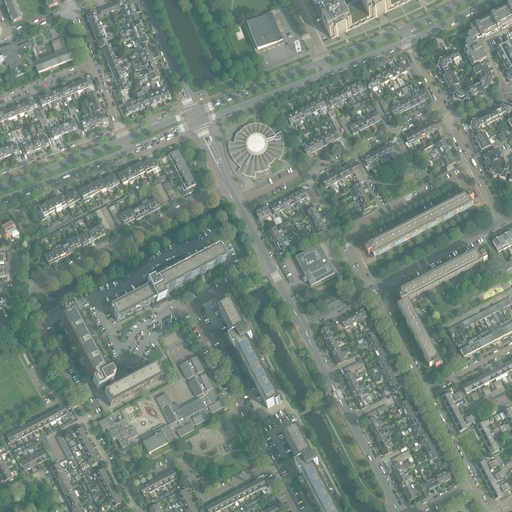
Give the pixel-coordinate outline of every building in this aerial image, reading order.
[(13,0),(3,0),(7,8),(16,4),(13,0)] [(55,0),(44,0),(48,9),(57,5),(55,0)] [(123,5),(119,7),(119,9),(132,4),(130,0),(123,0),(121,1),(123,5)] [(311,0),(322,21),(323,20),(326,26),(332,23),(330,18),(336,16),(335,15),(338,13),(340,17),(341,18),(346,16),(364,7),(371,3),(369,0),(311,0)] [(323,20),(322,21),(325,26),(331,40),(339,36),(346,33),(345,33),(352,30),(370,21),(378,17),(385,14),(384,14),(392,10),(409,2),(412,0),(369,0),(371,3),(364,7),(346,16),(341,18),(340,17),(338,13),(335,15),(336,16),(330,18),(332,23),(326,26),(323,20)] [(117,3),(108,6),(111,12),(115,10),(116,12),(120,10),(119,9),(119,7),(117,3)] [(16,4),(7,8),(13,23),(22,19),(16,4)] [(132,4),(119,9),(120,10),(122,9),(124,13),(134,9),(132,4)] [(511,5),(510,6),(510,5),(507,7),(507,8),(503,10),(494,15),(493,14),(490,15),(491,16),(487,18),(478,23),(477,22),(475,24),(475,25),(470,27),(472,31),(472,33),(470,33),(469,33),(468,37),(468,38),(469,38),(468,40),(467,40),(467,41),(466,44),(466,45),(468,46),(467,48),(464,49),(467,54),(468,56),(468,57),(473,66),(482,61),(487,59),(482,50),(483,49),(481,46),(480,47),(479,47),(477,43),(476,43),(477,41),(478,42),(480,41),(483,40),(482,38),(484,37),(485,38),(495,33),(499,31),(498,30),(501,29),(501,30),(511,25),(511,24),(511,5)] [(89,21),(96,18),(101,16),(100,14),(96,16),(94,12),(93,9),(88,11),(89,14),(86,15),(89,21)] [(128,17),(123,18),(124,20),(136,15),(134,9),(124,13),(124,14),(126,13),(128,17)] [(244,23),(256,55),(288,42),(276,10),(244,23)] [(128,25),(131,24),(139,21),(136,15),(124,20),(124,21),(126,21),(128,25)] [(96,18),(89,21),(91,27),(98,24),(97,19),(101,17),(101,16),(96,18)] [(128,31),(141,26),(139,21),(131,24),(132,28),(128,30),(128,31)] [(98,24),(91,27),(93,32),(105,27),(105,26),(100,28),(98,24)] [(135,35),(143,32),(141,26),(128,31),(129,33),(134,31),(135,35)] [(95,38),(103,35),(106,34),(104,29),(106,29),(105,27),(93,32),(95,38)] [(133,43),(145,38),(143,32),(135,35),(137,39),(132,41),(133,43)] [(103,35),(95,38),(98,43),(110,39),(109,37),(107,38),(106,34),(103,35)] [(140,46),(146,44),(148,43),(145,38),(133,43),(133,44),(138,42),(140,46)] [(100,49),(102,48),(108,46),(106,42),(110,40),(110,39),(98,43),(100,49)] [(69,50),(67,51),(63,40),(57,43),(57,42),(54,43),(55,44),(52,45),(56,55),(40,62),(39,59),(37,60),(36,60),(37,62),(37,63),(34,64),(34,63),(34,64),(38,74),(73,60),(69,50)] [(26,73),(25,69),(23,69),(18,57),(16,53),(28,48),(29,52),(33,51),(29,42),(15,48),(14,46),(15,46),(14,44),(0,49),(0,50),(2,56),(0,57),(0,65),(1,66),(0,64),(0,62),(4,61),(6,66),(9,66),(12,74),(14,73),(16,78),(27,74),(26,73)] [(511,43),(508,45),(506,45),(504,46),(503,47),(498,50),(498,51),(498,52),(501,59),(503,60),(504,62),(504,64),(507,71),(509,71),(509,72),(508,73),(511,80),(511,79),(511,43)] [(136,55),(148,50),(146,44),(140,46),(138,47),(140,51),(135,53),(136,55)] [(104,54),(116,49),(116,48),(111,50),(110,45),(108,46),(102,48),(104,54)] [(116,49),(104,54),(106,60),(114,57),(112,52),(117,51),(116,49)] [(142,59),(150,55),(148,50),(136,55),(136,56),(141,54),(142,59)] [(451,50),(449,52),(446,53),(449,59),(451,57),(454,61),(455,64),(461,61),(462,63),(462,62),(456,51),(453,53),(451,50)] [(438,63),(447,66),(448,64),(454,61),(451,57),(449,59),(446,53),(441,56),(443,58),(442,59),(440,58),(438,63)] [(140,66),(153,61),(150,55),(142,59),(144,63),(140,65),(140,66)] [(114,57),(106,60),(109,66),(121,61),(120,59),(116,61),(114,57)] [(121,61),(109,66),(111,71),(119,68),(117,64),(121,62),(121,61)] [(147,70),(155,67),(153,61),(140,66),(141,67),(145,66),(147,70)] [(397,67),(403,78),(405,77),(403,74),(407,72),(406,70),(404,67),(403,64),(402,64),(401,63),(398,65),(399,66),(397,67)] [(447,66),(438,63),(437,68),(439,69),(439,70),(436,71),(439,76),(444,73),(446,76),(453,72),(450,73),(447,69),(447,68),(447,66)] [(487,66),(486,67),(484,68),(482,64),(473,69),(471,70),(471,71),(473,70),(476,76),(479,74),(483,72),(484,75),(490,72),(487,66)] [(391,70),(395,78),(399,76),(401,79),(403,78),(397,67),(396,67),(395,66),(393,68),(393,69),(391,70)] [(113,77),(126,72),(125,70),(123,71),(121,67),(119,68),(111,71),(113,77)] [(145,77),(157,72),(155,67),(147,70),(145,71),(146,75),(144,76),(145,77)] [(386,73),(392,84),(392,86),(395,85),(394,83),(392,79),(395,78),(391,70),(390,70),(390,69),(387,71),(388,72),(386,73)] [(126,72),(113,77),(116,83),(123,79),(126,78),(124,74),(126,73),(126,72)] [(157,72),(145,77),(145,79),(150,77),(152,81),(153,81),(158,79),(160,78),(157,72)] [(380,75),(384,84),(388,82),(389,85),(392,84),(386,73),(385,73),(384,72),(382,74),(382,75),(380,75)] [(442,81),(443,81),(444,80),(446,83),(458,77),(457,77),(456,78),(453,72),(446,76),(444,73),(439,76),(442,81)] [(481,82),(490,85),(492,79),(490,79),(490,78),(492,77),(490,72),(484,75),(483,72),(479,74),(482,80),(481,82)] [(374,78),(381,90),(383,89),(381,85),(384,84),(380,75),(379,76),(379,75),(376,77),(374,78)] [(445,88),(447,91),(448,94),(454,91),(452,88),(456,86),(459,85),(456,79),(458,78),(458,77),(446,83),(448,87),(445,88)] [(381,90),(374,78),(374,79),(373,78),(370,79),(371,80),(369,82),(372,89),(370,90),(371,94),(374,99),(377,98),(374,92),(378,91),(381,90)] [(84,81),(89,95),(90,94),(88,89),(93,87),(90,79),(84,81)] [(123,79),(116,83),(118,88),(130,83),(130,82),(125,84),(123,79)] [(78,83),(81,91),(85,90),(88,95),(89,95),(84,81),(78,83)] [(356,85),(362,96),(364,95),(362,91),(365,89),(362,82),(361,82),(360,81),(357,83),(358,84),(356,85)] [(490,85),(481,82),(481,83),(475,86),(474,84),(477,91),(480,89),(483,95),(487,92),(486,90),(487,89),(488,90),(490,85)] [(72,85),(78,99),(79,99),(77,93),(81,91),(78,83),(72,85)] [(120,94),(121,93),(127,91),(130,90),(129,85),(131,84),(130,83),(118,88),(120,94)] [(350,88),(354,95),(357,93),(360,97),(362,96),(356,85),(355,85),(355,84),(352,86),(352,87),(350,88)] [(467,87),(469,90),(471,94),(468,95),(471,101),(474,99),(472,97),(478,94),(480,96),(483,95),(480,89),(477,91),(474,84),(468,87),(467,85),(466,85),(467,87)] [(67,88),(70,96),(73,94),(75,100),(78,99),(72,85),(67,88)] [(458,101),(461,92),(459,92),(456,86),(452,88),(454,91),(448,94),(451,98),(453,97),(454,98),(453,100),(458,101)] [(158,88),(163,101),(166,100),(167,101),(171,99),(169,95),(168,96),(166,90),(165,88),(160,89),(160,87),(158,88)] [(354,95),(350,88),(349,88),(349,87),(346,89),(347,90),(345,91),(351,102),(353,101),(351,96),(354,95)] [(61,90),(66,103),(68,103),(66,100),(71,98),(70,96),(67,88),(61,90)] [(154,95),(157,103),(157,104),(160,103),(160,102),(163,101),(158,88),(156,89),(157,91),(156,92),(157,94),(154,95)] [(55,92),(58,100),(62,99),(64,104),(66,103),(61,90),(55,92)] [(339,93),(343,100),(346,99),(350,105),(351,104),(351,102),(345,91),(344,91),(343,90),(341,92),(339,93)] [(416,91),(422,103),(428,100),(424,92),(421,94),(419,90),(416,91)] [(461,92),(458,101),(463,103),(464,101),(465,101),(466,103),(471,101),(468,95),(471,94),(469,90),(463,93),(461,92)] [(124,107),(126,112),(125,113),(126,116),(131,115),(130,114),(134,113),(130,105),(129,100),(127,95),(128,94),(127,91),(121,93),(123,96),(124,96),(126,101),(127,102),(124,105),(124,107)] [(422,103),(416,91),(414,92),(416,96),(413,98),(417,105),(422,103)] [(58,100),(55,92),(50,94),(55,108),(58,107),(56,103),(59,102),(58,100)] [(90,94),(89,95),(90,98),(95,110),(96,112),(97,111),(102,109),(95,92),(90,94)] [(147,105),(143,94),(142,92),(137,94),(139,101),(136,102),(139,111),(142,110),(142,109),(145,108),(144,106),(147,105)] [(143,94),(147,105),(150,104),(151,106),(154,105),(157,104),(157,103),(154,95),(151,96),(150,94),(148,94),(147,93),(143,94)] [(334,96),(340,108),(342,107),(340,102),(343,100),(339,93),(338,94),(338,93),(335,95),(334,96)] [(44,97),(47,105),(52,103),(54,108),(55,108),(50,94),(44,97)] [(340,108),(334,96),(333,97),(332,96),(329,97),(330,98),(328,100),(330,105),(328,106),(329,108),(329,109),(332,108),(331,107),(335,105),(337,109),(340,108)] [(417,105),(413,98),(409,99),(407,96),(405,97),(411,108),(417,105)] [(47,105),(44,97),(38,99),(42,107),(47,105)] [(411,108),(405,97),(403,98),(405,102),(401,103),(406,111),(411,108)] [(139,111),(136,102),(131,104),(131,102),(132,102),(131,99),(129,100),(130,105),(134,113),(136,112),(137,112),(139,111)] [(315,103),(321,114),(322,116),(324,115),(321,110),(327,107),(324,102),(322,103),(321,100),(320,100),(319,99),(316,101),(317,102),(315,103)] [(26,104),(31,117),(33,117),(32,114),(33,114),(32,110),(35,109),(32,101),(26,104)] [(309,106),(314,114),(317,112),(319,116),(321,114),(315,103),(314,103),(314,102),(311,104),(311,105),(309,106)] [(406,111),(401,103),(398,105),(396,102),(394,103),(400,114),(406,111)] [(400,114),(394,103),(392,104),(394,107),(390,109),(391,112),(392,114),(394,117),(400,114)] [(506,114),(509,105),(504,103),(503,105),(502,106),(501,103),(496,105),(499,111),(496,112),(500,119),(498,116),(502,114),(504,113),(506,114)] [(31,117),(26,104),(20,106),(23,114),(26,112),(28,116),(29,115),(30,118),(31,117)] [(304,109),(310,121),(311,122),(313,121),(312,119),(310,116),(314,114),(309,106),(308,106),(308,105),(305,107),(306,108),(304,109)] [(491,108),(491,109),(492,111),(488,113),(494,124),(495,124),(494,122),(500,119),(496,112),(499,111),(496,105),(491,108)] [(23,114),(20,106),(15,108),(20,122),(21,121),(19,115),(23,114)] [(20,122),(15,108),(9,110),(12,118),(16,116),(19,122),(20,122)] [(298,112),(303,120),(306,118),(308,122),(310,121),(304,109),(303,109),(302,108),(300,110),(300,111),(298,112)] [(12,118),(9,110),(3,113),(8,126),(10,125),(8,120),(12,118)] [(91,116),(91,117),(95,128),(101,125),(96,112),(95,110),(94,110),(95,115),(91,116)] [(99,117),(97,111),(96,112),(101,125),(106,123),(107,124),(107,123),(106,120),(109,119),(107,114),(104,115),(103,115),(99,117)] [(292,115),(299,126),(301,125),(299,122),(303,120),(298,112),(297,112),(297,111),(294,113),(295,113),(292,115)] [(370,112),(376,124),(382,120),(377,112),(374,114),(372,111),(370,112)] [(376,124),(370,112),(368,113),(370,117),(367,119),(371,126),(376,124)] [(484,112),(481,113),(478,115),(481,120),(484,119),(487,125),(493,123),(494,124),(488,113),(485,115),(484,112)] [(8,126),(3,113),(0,113),(0,121),(1,123),(5,121),(7,126),(8,126)] [(84,115),(90,130),(95,128),(91,117),(87,119),(85,114),(84,115)] [(299,126),(292,115),(291,114),(288,115),(289,116),(287,118),(288,120),(285,122),(289,128),(295,125),(296,128),(299,126)] [(90,130),(84,115),(82,115),(85,122),(81,124),(84,132),(90,130)] [(471,125),(480,128),(480,126),(486,123),(487,126),(487,125),(484,119),(481,120),(478,115),(473,117),(475,120),(474,120),(472,120),(471,125)] [(65,118),(71,132),(77,130),(73,121),(72,119),(69,120),(68,117),(65,118)] [(371,126),(367,119),(363,121),(361,117),(359,118),(365,129),(371,126)] [(71,132),(65,118),(64,119),(65,121),(64,122),(65,125),(62,126),(65,134),(71,132)] [(365,129),(359,118),(357,119),(359,123),(355,125),(359,132),(365,129)] [(54,123),(60,136),(65,134),(62,126),(59,127),(58,124),(56,125),(55,122),(54,123)] [(427,125),(432,134),(435,132),(437,135),(439,134),(439,133),(437,131),(436,128),(435,126),(433,122),(427,125)] [(60,136),(54,123),(53,123),(54,126),(53,126),(53,127),(50,128),(51,130),(50,130),(54,138),(60,136)] [(359,132),(355,125),(352,126),(350,123),(347,124),(348,124),(349,127),(350,130),(352,132),(353,135),(359,132)] [(243,130),(239,134),(238,133),(236,138),(235,144),(229,143),(229,144),(230,150),(230,151),(232,157),(236,163),(241,168),(242,168),(248,171),(255,172),(262,172),(268,169),(268,170),(269,169),(267,166),(272,163),(276,158),(277,157),(280,158),(282,154),(283,147),(284,147),(283,147),(283,140),(281,133),(275,136),(272,132),(272,131),(272,132),(268,128),(263,126),(258,125),(257,125),(252,125),(247,127),(243,130)] [(422,128),(428,140),(430,139),(428,135),(432,134),(427,125),(422,128)] [(480,128),(471,125),(469,130),(471,131),(468,133),(471,138),(476,135),(478,137),(482,135),(479,129),(480,128)] [(416,131),(420,139),(424,138),(426,141),(428,140),(422,128),(416,131)] [(329,130),(335,141),(341,138),(337,130),(333,132),(331,129),(329,130)] [(335,141),(329,130),(327,131),(329,135),(325,137),(329,145),(335,141)] [(411,134),(417,146),(419,145),(417,141),(420,139),(416,131),(411,134)] [(503,143),(507,141),(504,133),(499,136),(503,143)] [(39,135),(44,148),(49,146),(45,135),(42,136),(41,134),(39,135)] [(417,146),(411,134),(405,137),(409,145),(413,143),(414,147),(417,146)] [(474,143),(475,143),(477,142),(478,145),(490,139),(490,138),(488,139),(485,134),(482,135),(478,137),(476,135),(471,138),(474,143)] [(35,142),(38,150),(44,148),(39,135),(37,135),(39,141),(35,142)] [(329,145),(325,137),(322,139),(320,135),(318,136),(324,147),(329,145)] [(27,137),(27,139),(32,152),(38,150),(35,142),(32,143),(29,136),(27,137)] [(324,147),(318,136),(316,137),(317,141),(314,143),(318,150),(324,147)] [(32,152),(27,139),(24,140),(27,145),(23,147),(26,155),(32,152)] [(477,150),(479,153),(481,156),(501,145),(498,140),(495,141),(490,140),(490,139),(478,145),(480,149),(478,149),(477,150)] [(8,141),(13,154),(19,152),(16,144),(12,146),(10,140),(8,141)] [(444,140),(443,141),(436,145),(438,148),(434,150),(435,152),(447,146),(444,140)] [(13,154),(8,141),(7,142),(9,147),(4,149),(7,157),(13,154)] [(318,150),(314,143),(311,144),(309,141),(307,142),(313,153),(318,150)] [(305,153),(307,156),(313,153),(307,142),(304,143),(306,147),(303,149),(301,146),(299,147),(302,154),(305,153)] [(386,147),(390,155),(394,153),(396,157),(398,156),(397,155),(396,152),(395,150),(393,147),(392,144),(386,147)] [(447,146),(435,152),(436,155),(438,154),(440,157),(442,156),(450,152),(447,146)] [(380,150),(387,162),(389,160),(387,157),(390,155),(386,147),(380,150)] [(174,153),(172,149),(162,155),(164,159),(169,157),(171,162),(181,157),(178,151),(174,153)] [(375,153),(379,161),(382,159),(384,163),(387,162),(380,150),(375,153)] [(507,174),(511,175),(509,182),(510,182),(511,182),(511,172),(511,173),(508,172),(509,169),(508,169),(507,168),(506,168),(505,167),(506,167),(503,160),(501,157),(498,151),(483,158),(485,161),(484,162),(489,172),(490,171),(492,174),(490,174),(493,179),(497,177),(500,178),(500,179),(501,179),(504,180),(505,181),(507,174)] [(441,164),(453,157),(450,152),(442,156),(444,160),(440,162),(441,164)] [(369,156),(375,167),(377,166),(378,166),(376,163),(379,161),(375,153),(369,156)] [(375,167),(369,156),(363,159),(365,162),(362,163),(365,168),(371,165),(373,168),(375,167)] [(171,162),(174,167),(184,162),(181,157),(171,162)] [(453,157),(441,164),(442,166),(446,164),(448,167),(446,169),(447,171),(454,168),(452,165),(456,163),(453,157)] [(147,161),(152,171),(158,168),(153,158),(147,161)] [(141,164),(147,174),(152,171),(147,161),(141,164)] [(174,167),(177,173),(187,168),(184,162),(174,167)] [(134,166),(139,176),(146,173),(146,174),(147,174),(141,164),(141,163),(134,166)] [(129,169),(134,179),(139,176),(134,166),(129,169)] [(345,169),(349,177),(352,175),(354,178),(356,177),(355,174),(353,172),(352,169),(350,166),(345,169)] [(177,173),(180,179),(190,174),(187,168),(177,173)] [(123,172),(128,182),(129,184),(135,181),(134,179),(129,169),(123,172)] [(339,171),(345,183),(347,182),(345,178),(349,177),(345,169),(339,171)] [(333,174),(338,182),(341,181),(343,184),(345,183),(339,171),(333,174)] [(128,182),(123,172),(117,175),(123,185),(128,182)] [(180,179),(183,185),(193,180),(190,174),(180,179)] [(328,177),(334,189),(336,188),(334,184),(338,182),(333,174),(328,177)] [(113,188),(119,185),(114,175),(108,178),(113,188)] [(334,189),(328,177),(322,180),(323,183),(320,185),(323,190),(330,187),(332,190),(334,189)] [(113,188),(108,178),(102,181),(102,179),(101,179),(106,189),(107,191),(113,188)] [(95,182),(101,192),(104,190),(106,189),(101,179),(95,182)] [(193,180),(183,185),(181,186),(184,192),(182,193),(184,197),(194,191),(192,188),(196,186),(193,180)] [(90,185),(95,195),(101,192),(95,182),(90,185)] [(352,196),(363,190),(360,184),(353,188),(355,192),(351,194),(352,196)] [(84,188),(89,198),(95,195),(90,185),(84,188)] [(89,198),(84,188),(78,191),(83,201),(89,198)] [(298,193),(303,201),(306,199),(308,203),(310,201),(309,198),(307,195),(306,193),(304,190),(303,190),(303,189),(300,191),(300,192),(298,193)] [(363,190),(352,196),(353,198),(357,196),(359,200),(366,196),(363,190)] [(69,194),(74,204),(77,202),(77,203),(80,204),(83,202),(78,192),(76,193),(75,191),(69,194)] [(293,196),(299,207),(301,206),(299,202),(303,201),(298,193),(297,192),(294,194),(295,195),(293,196)] [(467,196),(463,196),(463,197),(454,202),(453,203),(449,205),(447,205),(447,206),(438,211),(438,210),(436,212),(433,213),(431,214),(422,219),(421,219),(420,220),(416,222),(414,222),(414,223),(406,228),(405,227),(404,229),(400,231),(398,231),(398,232),(389,236),(387,237),(384,239),(382,239),(382,240),(373,245),(372,244),(369,247),(369,246),(365,248),(366,250),(369,255),(371,258),(374,257),(375,257),(471,207),(472,206),(473,206),(473,207),(480,203),(477,197),(477,198),(474,192),(471,193),(467,195),(467,196)] [(63,197),(68,207),(69,209),(75,205),(74,204),(69,194),(63,197)] [(56,198),(61,208),(62,210),(68,207),(63,197),(62,195),(56,198)] [(287,198),(292,207),(295,205),(297,208),(299,207),(293,196),(292,196),(292,195),(289,197),(287,198)] [(366,196),(359,200),(360,203),(357,205),(358,207),(369,201),(366,196)] [(51,201),(56,211),(61,208),(56,198),(51,201)] [(282,202),(288,213),(290,212),(288,208),(292,207),(287,198),(287,199),(286,198),(283,199),(284,200),(282,202)] [(149,203),(154,212),(155,212),(157,211),(160,209),(159,208),(158,205),(156,202),(155,200),(149,203)] [(45,204),(50,214),(56,211),(51,201),(45,204)] [(288,213),(282,202),(281,202),(280,201),(278,202),(278,203),(276,204),(280,212),(284,211),(286,214),(288,213)] [(369,201),(358,207),(359,210),(363,208),(365,211),(361,213),(362,216),(371,211),(369,208),(372,207),(369,201)] [(143,206),(148,215),(149,215),(151,214),(154,212),(149,203),(143,206)] [(50,214),(45,204),(39,207),(41,211),(37,213),(42,222),(46,220),(45,217),(50,214)] [(270,208),(276,219),(279,218),(277,214),(280,212),(276,204),(275,205),(275,204),(272,205),(273,206),(270,208)] [(137,209),(143,218),(146,217),(145,217),(148,215),(143,206),(137,209)] [(262,209),(267,219),(272,217),(274,220),(276,219),(270,208),(268,209),(267,207),(262,209)] [(307,220),(318,214),(315,208),(314,208),(314,209),(307,212),(309,216),(305,218),(307,220)] [(132,212),(137,221),(140,220),(143,218),(137,209),(132,212)] [(267,219),(262,209),(255,213),(262,226),(265,225),(263,222),(267,219)] [(125,213),(130,222),(131,222),(133,221),(136,220),(137,221),(132,212),(131,210),(125,213)] [(130,222),(125,213),(119,216),(120,217),(121,219),(122,222),(124,225),(124,226),(125,225),(127,224),(130,222)] [(318,214),(307,220),(308,222),(309,221),(311,224),(313,223),(313,224),(321,220),(318,214)] [(321,220),(313,224),(315,227),(311,229),(312,231),(324,225),(321,220)] [(15,231),(11,223),(6,226),(6,225),(3,226),(4,227),(3,227),(5,231),(3,232),(7,238),(12,236),(11,234),(15,231)] [(96,228),(100,238),(101,238),(104,237),(104,236),(106,235),(106,234),(104,231),(104,230),(103,229),(102,226),(101,225),(96,228)] [(324,225),(312,231),(314,233),(317,231),(319,235),(327,231),(324,225)] [(90,231),(95,241),(96,241),(98,240),(98,239),(100,238),(96,228),(90,231)] [(271,239),(282,233),(281,231),(278,232),(276,228),(270,231),(268,232),(268,233),(267,234),(269,237),(270,236),(271,239)] [(95,241),(90,231),(84,234),(89,244),(90,244),(92,243),(92,242),(95,241)] [(282,233),(271,239),(270,239),(272,242),(273,242),(274,244),(282,240),(280,237),(284,235),(282,233)] [(511,246),(505,233),(504,234),(504,236),(501,237),(507,248),(511,246)] [(82,245),(83,247),(84,247),(86,246),(86,245),(89,244),(84,234),(78,237),(82,245)] [(80,247),(82,245),(78,237),(77,236),(72,239),(77,248),(80,247)] [(507,248),(501,237),(499,239),(498,237),(497,237),(496,238),(503,251),(507,248)] [(503,251),(496,238),(495,239),(494,239),(495,241),(492,242),(498,253),(503,251)] [(77,248),(72,239),(66,242),(67,244),(71,251),(72,251),(74,250),(77,248)] [(277,250),(289,244),(287,241),(284,243),(282,240),(274,244),(274,245),(273,245),(275,248),(276,247),(277,250)] [(67,244),(61,247),(66,257),(67,256),(67,257),(70,255),(69,255),(72,254),(71,251),(67,244)] [(289,244),(277,250),(276,251),(278,253),(279,253),(280,255),(291,249),(291,248),(289,244)] [(66,257),(61,247),(60,245),(55,248),(56,250),(61,260),(64,259),(64,258),(66,257)] [(302,270),(306,277),(303,280),(304,283),(308,282),(311,287),(313,286),(314,286),(314,285),(316,284),(316,285),(316,284),(318,283),(319,283),(318,283),(320,282),(321,282),(323,281),(325,279),(325,280),(326,280),(325,279),(327,278),(328,279),(328,278),(330,277),(332,276),(333,276),(332,276),(335,274),(333,270),(320,246),(296,258),(297,261),(298,263),(299,263),(300,265),(299,266),(300,266),(301,268),(302,270)] [(112,315),(113,314),(117,322),(118,322),(118,321),(120,321),(124,318),(128,316),(133,314),(132,314),(137,312),(141,310),(141,309),(145,307),(150,305),(149,305),(151,304),(154,309),(167,302),(165,298),(165,297),(164,296),(168,294),(168,292),(174,289),(175,290),(184,286),(183,284),(189,281),(190,282),(195,280),(194,279),(213,268),(224,263),(220,255),(222,254),(220,250),(219,251),(218,249),(218,250),(217,248),(186,264),(186,263),(181,265),(182,267),(175,270),(175,269),(166,273),(167,275),(160,278),(160,277),(155,279),(154,277),(141,283),(144,290),(134,295),(110,307),(111,309),(110,309),(111,310),(110,311),(112,315)] [(56,250),(50,253),(55,263),(56,262),(56,263),(58,262),(58,261),(61,260),(56,250)] [(440,361),(410,304),(411,300),(480,264),(483,262),(484,262),(488,260),(487,260),(487,259),(487,258),(484,254),(481,256),(478,251),(478,252),(476,253),(402,291),(401,292),(400,293),(393,296),(391,298),(396,308),(398,307),(429,367),(430,368),(434,365),(436,369),(441,366),(440,366),(442,366),(442,365),(440,361)] [(55,263),(50,253),(45,256),(43,253),(39,255),(44,264),(47,262),(49,266),(50,266),(52,265),(52,264),(55,263)] [(0,277),(6,277),(6,274),(9,274),(9,273),(9,271),(8,268),(8,265),(8,263),(0,263),(0,277)] [(0,294),(0,304),(1,307),(7,304),(9,308),(13,306),(7,295),(4,297),(2,293),(0,294)] [(220,312),(231,333),(227,335),(228,337),(229,336),(230,339),(232,344),(233,344),(234,346),(233,347),(234,348),(237,353),(238,352),(241,359),(240,359),(245,368),(246,367),(249,374),(248,374),(250,379),(252,378),(253,378),(255,382),(254,382),(255,385),(268,409),(282,402),(276,390),(277,390),(271,378),(270,378),(266,371),(267,371),(265,366),(264,366),(260,360),(262,359),(257,350),(256,351),(252,345),(254,344),(251,339),(253,338),(250,332),(248,333),(247,331),(248,330),(234,304),(220,312)] [(358,312),(363,323),(365,322),(364,319),(367,317),(363,309),(358,312)] [(69,314),(70,316),(60,320),(63,325),(64,324),(65,328),(67,331),(66,331),(68,335),(71,340),(72,340),(73,343),(75,346),(74,347),(77,351),(78,351),(80,355),(80,356),(81,359),(83,362),(82,362),(87,371),(88,370),(89,374),(91,377),(90,378),(90,379),(91,379),(91,381),(96,391),(97,391),(102,388),(104,394),(103,394),(110,407),(162,380),(156,367),(155,365),(154,365),(129,379),(127,380),(119,384),(117,380),(119,379),(113,369),(112,368),(113,368),(112,366),(106,369),(102,363),(104,362),(99,353),(99,354),(98,354),(94,347),(92,343),(94,343),(91,338),(90,339),(86,332),(88,332),(83,323),(82,323),(78,317),(80,316),(77,312),(75,313),(74,312),(73,313),(73,312),(69,314)] [(352,315),(356,323),(359,321),(361,324),(363,323),(358,312),(352,315)] [(356,323),(352,315),(346,318),(352,329),(354,328),(353,325),(356,323)] [(342,324),(345,329),(348,327),(350,330),(352,329),(346,318),(340,321),(342,324)] [(511,329),(508,321),(503,324),(509,335),(511,333),(511,329)] [(503,324),(499,326),(505,339),(507,338),(506,336),(509,335),(503,324)] [(499,326),(494,328),(500,339),(503,338),(504,339),(505,339),(499,326)] [(323,337),(334,332),(332,330),(329,331),(328,327),(320,331),(323,337)] [(494,328),(490,331),(496,343),(498,343),(498,342),(497,341),(500,339),(494,328)] [(490,331),(485,333),(491,344),(494,343),(495,344),(496,343),(490,331)] [(326,343),(333,339),(332,335),(335,334),(334,332),(323,337),(326,343)] [(367,340),(364,342),(365,344),(376,338),(374,333),(373,332),(372,333),(367,336),(365,337),(367,340)] [(485,333),(481,336),(487,348),(489,347),(488,346),(491,344),(485,333)] [(481,336),(476,338),(482,349),(485,347),(485,349),(486,349),(487,348),(481,336)] [(376,338),(365,344),(366,346),(369,345),(371,348),(379,344),(376,338)] [(476,338),(472,340),(478,353),(480,352),(479,350),(482,349),(476,338)] [(333,339),(326,343),(329,348),(339,343),(338,341),(335,342),(333,339)] [(472,340),(467,343),(473,354),(476,352),(476,354),(477,353),(477,354),(478,353),(472,340)] [(331,354),(339,350),(337,346),(341,345),(339,343),(329,348),(331,354)] [(467,343),(463,345),(469,358),(471,357),(470,357),(471,357),(470,355),(473,354),(467,343)] [(373,351),(370,353),(371,355),(382,349),(379,344),(371,348),(373,351)] [(469,358),(463,345),(458,348),(464,359),(467,357),(467,358),(468,358),(469,358)] [(382,349),(371,355),(372,357),(375,356),(377,359),(383,356),(385,355),(382,349)] [(334,360),(345,354),(344,352),(341,353),(339,350),(331,354),(334,360)] [(337,365),(345,361),(343,358),(346,356),(345,354),(334,360),(337,365)] [(375,368),(386,362),(383,356),(377,359),(375,360),(377,364),(374,365),(375,368)] [(225,407),(222,400),(218,402),(211,390),(213,389),(206,375),(204,376),(202,372),(204,371),(196,357),(190,361),(187,362),(180,366),(187,380),(188,379),(190,383),(189,384),(196,398),(197,397),(198,400),(196,401),(180,410),(177,404),(173,406),(170,402),(166,394),(157,399),(163,411),(163,412),(170,425),(167,427),(171,434),(171,433),(176,431),(180,438),(194,430),(192,427),(195,425),(196,426),(210,419),(208,415),(211,413),(211,414),(225,407)] [(386,362),(375,368),(376,370),(379,368),(381,372),(389,367),(386,362)] [(507,373),(511,370),(511,369),(508,363),(503,366),(507,373)] [(501,376),(507,373),(503,366),(497,369),(501,376)] [(389,367),(381,372),(383,375),(380,377),(381,379),(392,373),(389,367)] [(495,379),(501,376),(497,369),(491,372),(495,379)] [(489,382),(495,379),(491,372),(485,375),(489,382)] [(346,383),(357,377),(356,375),(353,376),(351,373),(349,374),(347,375),(343,377),(346,383)] [(392,373),(381,379),(382,381),(385,379),(387,383),(395,379),(392,373)] [(483,386),(489,382),(485,375),(480,378),(483,386)] [(349,388),(357,384),(356,381),(358,379),(357,377),(346,383),(349,388)] [(478,389),(483,386),(480,378),(474,381),(478,389)] [(387,390),(398,384),(395,379),(387,383),(389,386),(386,388),(387,390)] [(472,392),(478,389),(474,381),(468,384),(472,392)] [(357,384),(349,388),(352,394),(363,388),(362,386),(359,387),(357,384)] [(397,392),(398,395),(399,396),(402,394),(400,390),(401,390),(398,384),(387,390),(388,392),(391,390),(393,394),(397,392)] [(472,392),(468,384),(462,387),(466,395),(472,392)] [(363,388),(352,394),(355,399),(363,395),(361,392),(364,390),(363,388)] [(452,400),(449,394),(441,398),(444,404),(452,400)] [(363,395),(355,399),(358,405),(371,398),(370,396),(368,397),(365,399),(363,395)] [(361,411),(369,407),(367,403),(372,400),(371,398),(358,405),(361,411)] [(455,406),(452,400),(444,404),(447,410),(455,406)] [(403,403),(399,406),(401,409),(398,411),(399,413),(410,407),(407,401),(403,403)] [(458,411),(455,406),(447,410),(451,415),(458,411)] [(57,410),(61,418),(67,415),(63,407),(57,410)] [(410,407),(399,413),(400,415),(403,414),(405,417),(413,413),(410,407)] [(493,408),(486,411),(489,417),(496,413),(493,408)] [(506,419),(511,415),(511,412),(510,409),(503,413),(506,419)] [(61,418),(57,410),(51,413),(56,421),(61,418)] [(461,417),(458,411),(451,415),(454,421),(461,417)] [(56,421),(51,413),(46,416),(50,424),(56,421)] [(413,413),(405,417),(405,418),(403,419),(404,422),(405,424),(416,418),(413,413)] [(50,424),(46,416),(40,419),(44,427),(50,424)] [(98,423),(102,431),(106,429),(113,441),(117,439),(122,449),(130,445),(128,441),(138,435),(134,427),(130,429),(125,419),(115,424),(110,416),(98,423)] [(464,423),(461,417),(454,421),(457,427),(464,423)] [(370,428),(381,422),(380,420),(377,422),(375,418),(373,419),(370,420),(367,422),(370,428)] [(416,418),(405,424),(406,426),(409,425),(411,428),(419,424),(416,418)] [(44,427),(40,419),(35,422),(39,430),(44,427)] [(39,430),(35,422),(29,425),(33,433),(39,430)] [(381,422),(370,428),(373,434),(381,429),(379,426),(382,425),(381,422)] [(467,429),(464,423),(457,427),(460,433),(467,429)] [(480,432),(487,428),(484,423),(477,426),(480,432)] [(419,424),(411,428),(413,432),(410,433),(411,435),(422,430),(419,424)] [(33,433),(29,425),(23,428),(27,436),(33,433)] [(167,426),(151,434),(142,438),(144,442),(142,443),(148,454),(167,444),(167,443),(175,439),(171,433),(171,434),(167,427),(167,426)] [(27,436),(23,428),(18,431),(22,439),(27,436)] [(490,434),(487,428),(480,432),(483,438),(490,434)] [(77,439),(85,434),(82,429),(74,433),(77,439)] [(381,429),(373,434),(376,439),(387,434),(389,432),(388,430),(383,433),(381,429)] [(294,434),(286,438),(294,453),(295,455),(297,459),(293,461),(297,468),(298,470),(299,470),(300,472),(299,473),(300,475),(302,479),(304,478),(307,484),(306,485),(310,494),(312,493),(315,500),(314,500),(316,505),(319,504),(320,506),(319,507),(319,508),(321,511),(339,511),(333,500),(332,497),(333,496),(331,491),(329,492),(326,486),(327,485),(323,477),(322,477),(318,471),(319,470),(317,467),(317,466),(319,465),(315,459),(315,458),(315,459),(311,452),(300,430),(297,432),(294,434)] [(422,430),(411,435),(412,438),(415,436),(417,440),(419,439),(418,439),(425,435),(422,430)] [(22,439),(18,431),(12,434),(16,442),(22,439)] [(16,442),(12,434),(6,437),(11,444),(16,442)] [(80,444),(87,440),(85,434),(77,439),(80,444)] [(387,434),(376,439),(379,445),(387,441),(385,437),(388,436),(387,434)] [(418,446),(430,440),(427,434),(425,435),(418,439),(419,439),(420,442),(417,444),(418,446)] [(493,440),(490,434),(483,438),(486,444),(493,440)] [(83,450),(90,446),(87,440),(80,444),(83,450)] [(424,450),(433,446),(430,440),(418,446),(420,448),(422,446),(424,450)] [(496,446),(493,440),(486,444),(489,450),(496,446)] [(387,441),(379,445),(382,450),(393,445),(392,443),(389,444),(387,441)] [(385,456),(393,452),(391,448),(394,447),(393,445),(382,450),(385,456)] [(86,455),(93,451),(90,446),(83,450),(86,455)] [(424,457),(435,451),(433,446),(424,450),(426,453),(423,455),(424,457)] [(496,446),(489,450),(492,456),(499,451),(496,446)] [(89,461),(96,457),(93,451),(86,455),(89,461)] [(438,457),(435,451),(424,457),(425,459),(428,458),(430,461),(432,460),(434,463),(439,460),(438,457)] [(37,455),(42,463),(47,460),(43,452),(37,455)] [(42,463),(37,455),(32,458),(36,466),(42,463)] [(96,457),(89,461),(92,467),(99,463),(96,457)] [(36,466),(32,458),(26,461),(30,469),(36,466)] [(30,469),(26,461),(21,464),(24,472),(30,469)] [(480,472),(487,468),(484,462),(477,466),(480,472)] [(397,464),(394,466),(391,468),(394,473),(405,468),(404,466),(404,465),(401,467),(399,463),(397,464)] [(59,464),(50,469),(52,472),(51,473),(52,475),(62,470),(59,464)] [(0,477),(9,472),(6,467),(0,470),(0,477)] [(405,468),(394,473),(397,479),(405,475),(403,472),(406,470),(405,468)] [(441,471),(446,482),(452,479),(448,471),(444,473),(443,470),(442,468),(440,469),(441,471)] [(487,468),(480,472),(483,478),(490,474),(487,468)] [(56,480),(65,476),(62,470),(52,475),(53,478),(55,477),(56,480)] [(98,479),(106,475),(103,470),(95,474),(98,479)] [(168,474),(172,482),(178,479),(174,471),(168,474)] [(437,477),(441,485),(446,482),(441,471),(438,472),(439,473),(435,474),(437,477)] [(9,472),(0,477),(0,479),(0,480),(2,479),(4,483),(12,478),(9,472)] [(167,485),(172,482),(168,474),(162,477),(167,485)] [(490,474),(483,478),(486,483),(493,479),(490,474)] [(98,479),(101,485),(109,481),(106,475),(98,479)] [(405,475),(397,479),(400,485),(411,479),(412,478),(411,476),(407,478),(405,475)] [(429,477),(435,487),(441,485),(437,477),(433,479),(431,475),(430,476),(429,477)] [(58,486),(68,481),(65,476),(56,480),(58,483),(56,484),(58,486)] [(161,488),(167,485),(162,477),(157,480),(161,488)] [(429,481),(422,484),(425,489),(428,488),(429,491),(435,487),(429,477),(427,478),(429,481)] [(261,489),(267,486),(263,479),(257,482),(261,489)] [(411,479),(400,485),(403,490),(411,486),(409,483),(412,481),(411,479)] [(493,479),(486,483),(489,489),(496,485),(493,479)] [(155,491),(161,488),(157,480),(151,483),(155,491)] [(62,491),(71,487),(68,481),(58,486),(59,489),(60,488),(62,491)] [(101,485),(104,490),(112,486),(109,481),(101,485)] [(256,492),(261,489),(257,482),(251,484),(256,492)] [(150,494),(155,491),(151,483),(146,486),(150,494)] [(250,495),(256,492),(251,484),(246,487),(250,495)] [(496,485),(489,489),(492,495),(500,491),(496,485)] [(104,490),(107,496),(115,492),(112,486),(104,490)] [(150,494),(146,486),(140,489),(144,497),(150,494)] [(411,486),(403,490),(405,496),(416,490),(415,488),(412,489),(411,486)] [(63,498),(74,492),(71,487),(62,491),(64,494),(62,495),(63,498)] [(244,498),(250,495),(246,487),(240,490),(244,498)] [(239,501),(244,498),(240,490),(234,493),(239,501)] [(416,490),(405,496),(408,501),(416,497),(415,494),(418,493),(416,490)] [(180,500),(188,496),(186,491),(177,495),(180,500)] [(500,491),(492,495),(495,501),(503,497),(500,491)] [(68,503),(77,498),(74,492),(63,498),(65,500),(66,499),(68,503)] [(107,496),(110,502),(118,498),(115,492),(107,496)] [(233,504),(239,501),(234,493),(229,496),(233,504)] [(180,500),(183,506),(191,502),(188,496),(180,500)] [(227,507),(233,504),(229,496),(223,499),(227,507)] [(69,509),(79,504),(77,498),(68,503),(70,506),(68,507),(69,509)] [(110,502),(113,508),(121,504),(118,498),(110,502)] [(222,510),(227,507),(223,499),(218,502),(222,510)] [(183,506),(186,511),(194,507),(191,502),(183,506)] [(215,511),(217,511),(222,510),(218,502),(212,505),(215,511)]
